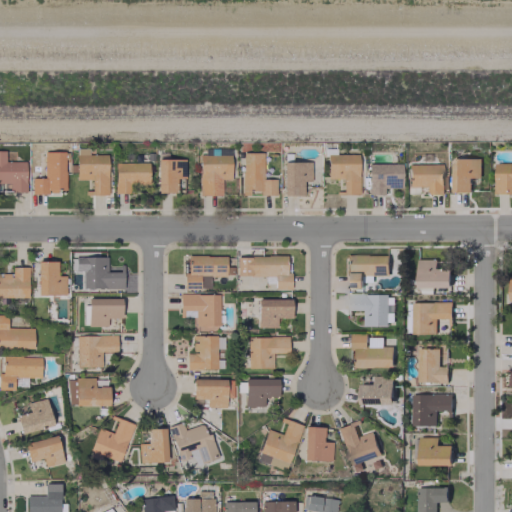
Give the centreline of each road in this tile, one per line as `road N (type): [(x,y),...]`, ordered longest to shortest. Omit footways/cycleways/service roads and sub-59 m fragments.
road 1 (secondary): [(0,229),(511,228)]
road 2 (residential): [(487,229),(484,511)]
road 3 (residential): [(321,229),(321,390)]
road 4 (residential): [(153,229),(152,387)]
